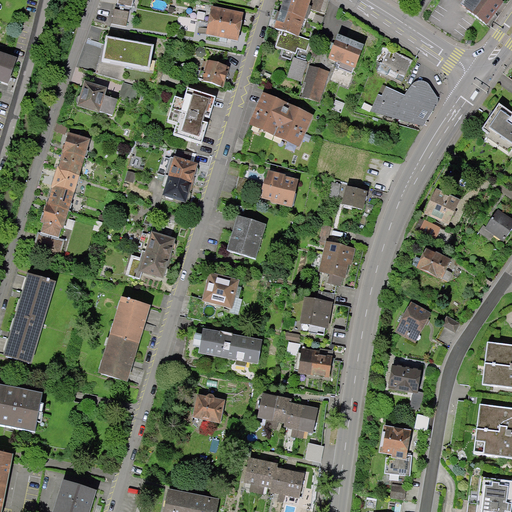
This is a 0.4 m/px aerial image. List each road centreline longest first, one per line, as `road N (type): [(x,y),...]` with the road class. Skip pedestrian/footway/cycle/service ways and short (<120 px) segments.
road 1 (residential): [(113,511),(268,0)]
road 2 (secondary): [(334,511),(383,225),(479,74)]
road 3 (residential): [(93,0),(0,303)]
road 4 (residential): [(425,511),(449,368),(506,275)]
road 5 (residential): [(0,159),(43,0)]
road 6 (tertiary): [(479,74),(360,0)]
